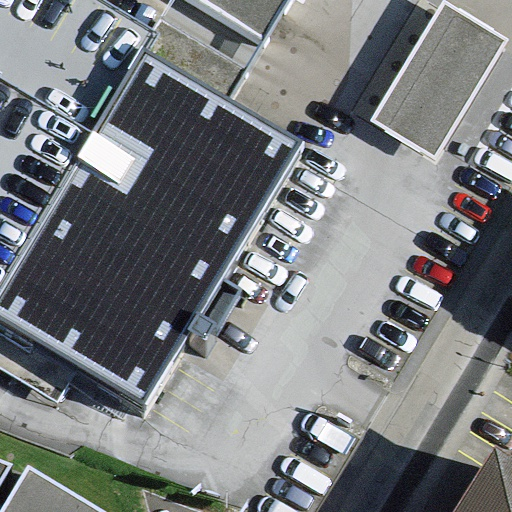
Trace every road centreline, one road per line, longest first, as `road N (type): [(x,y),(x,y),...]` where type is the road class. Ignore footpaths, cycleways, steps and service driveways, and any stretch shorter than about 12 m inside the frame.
road 1 (unknown): [(0,399),(203,483),(262,466),(407,256),(511,80)]
road 2 (residential): [(511,293),(387,511)]
